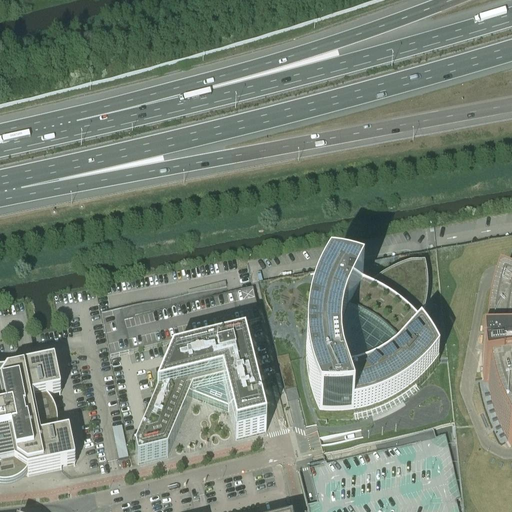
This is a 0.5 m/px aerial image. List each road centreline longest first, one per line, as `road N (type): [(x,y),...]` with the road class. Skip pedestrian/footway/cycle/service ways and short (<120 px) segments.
road 1 (motorway): [(0,180),(511,49)]
road 2 (motorway): [(511,16),(6,147)]
road 3 (motorway): [(0,194),(511,105)]
road 4 (motorway): [(450,0),(335,43),(67,119),(6,147)]
road 5 (residential): [(285,455),(66,509)]
